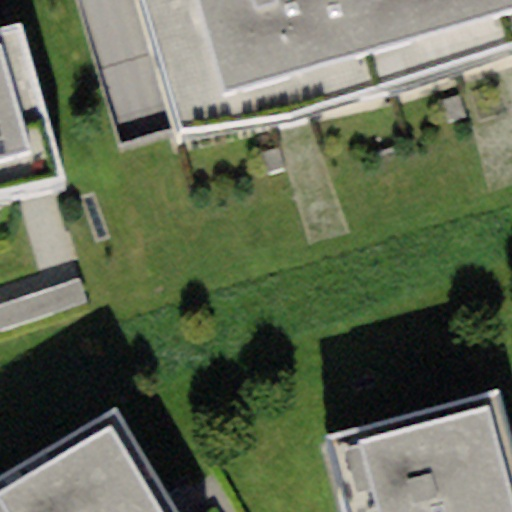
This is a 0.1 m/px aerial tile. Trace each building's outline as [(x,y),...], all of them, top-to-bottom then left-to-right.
[(422,72),(402,0),(143,0),(181,132),(299,116),(381,83),(422,72)] [(511,0),(402,0),(422,72),(511,40),(511,0)] [(21,23),(0,28),(0,185),(63,171),(21,23)] [(74,280),(0,305),(0,330),(82,303),(74,280)] [(511,511),(511,438),(500,392),(328,436),(347,511),(511,511)] [(114,408),(0,477),(0,511),(168,511),(167,509),(114,408)]
